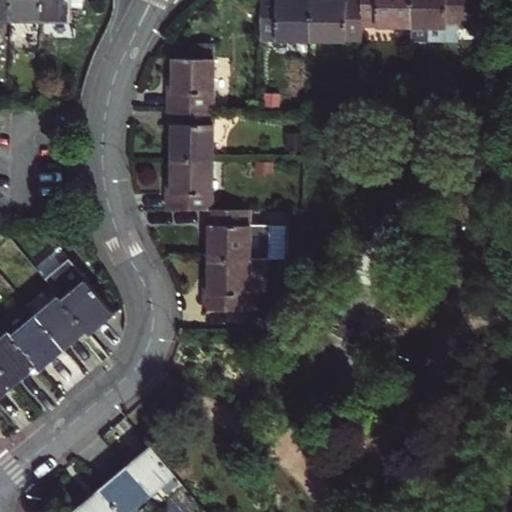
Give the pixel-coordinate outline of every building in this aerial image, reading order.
[(10,0),(0,0),(0,18),(10,19),(10,0)] [(40,0),(10,0),(10,19),(40,19),(40,0)] [(40,0),(40,19),(72,19),(71,0),(40,0)] [(262,0),(262,39),(312,39),(312,0),(262,0)] [(362,25),(362,0),(312,0),(312,39),(362,40),(362,25)] [(362,0),(362,25),(413,26),(412,0),(362,0)] [(459,41),(459,26),(480,26),(482,26),(482,0),(412,0),(413,26),(412,41),(459,41)] [(198,45),(198,58),(213,58),(213,45),(198,45)] [(169,109),(214,109),(214,58),(213,58),(198,58),(174,58),(174,77),(174,85),(169,85),(169,109)] [(213,159),(214,109),(169,109),(169,132),(174,132),(173,139),(173,159),(213,159)] [(290,155),(290,146),(277,146),(278,155),(290,155)] [(173,186),(168,186),(168,209),(206,209),(213,209),(213,159),(173,159),(173,178),(173,186)] [(272,162),(258,162),(257,172),(272,172),(272,162)] [(210,259),(250,259),(251,209),(213,209),(206,209),(206,232),(211,232),(211,240),(210,259)] [(287,234),(302,235),(302,215),(287,215),(287,234)] [(250,310),(250,259),(210,259),(210,279),(210,287),(205,287),(205,310),(250,310)] [(87,277),(63,298),(88,328),(91,332),(102,322),(115,311),(87,277)] [(47,296),(44,291),(28,305),(36,314),(58,296),(54,291),(47,296)] [(58,296),(36,314),(65,347),(77,337),(88,328),(63,298),(59,294),(58,296)] [(36,314),(13,334),(38,363),(42,367),(54,356),(65,347),(36,314)] [(267,329),(267,319),(256,318),(256,329),(267,329)] [(10,330),(0,338),(0,365),(15,383),(27,373),(38,363),(13,334),(10,330)] [(0,395),(4,393),(15,383),(0,365),(0,395)] [(150,496),(175,474),(152,447),(138,458),(127,468),(150,496)] [(130,511),(150,496),(127,468),(115,478),(102,489),(121,511),(130,511)] [(78,511),(121,511),(102,489),(90,499),(77,510),(78,511)]
